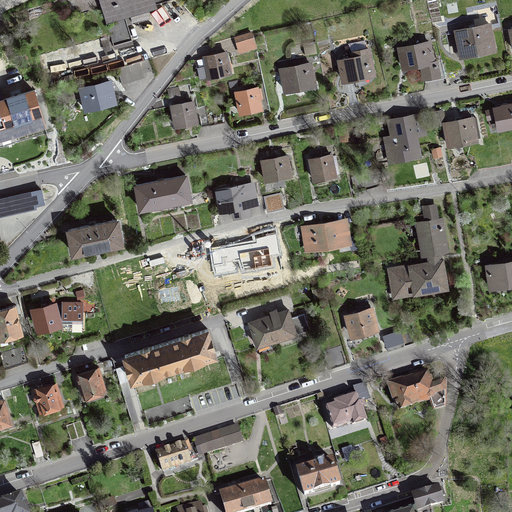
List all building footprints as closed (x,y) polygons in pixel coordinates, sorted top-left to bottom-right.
[(99,0),(105,19),(116,16),(118,23),(107,26),(115,48),(133,43),(124,13),(167,0),(99,0)] [(9,25),(29,19),(27,9),(6,15),(9,25)] [(494,49),(489,24),(456,31),(462,55),(494,49)] [(238,45),(253,40),(250,32),(236,37),(238,45)] [(39,55),(43,69),(111,49),(107,37),(104,39),(103,37),(39,55)] [(313,41),(305,43),(306,49),(308,52),(315,50),(313,41)] [(403,67),(422,64),(424,77),(439,74),(436,60),(433,61),(429,42),(399,48),(403,67)] [(368,49),(352,52),(353,58),(340,60),(343,78),(353,76),(353,78),(373,74),(368,49)] [(204,57),(209,77),(230,72),(226,52),(204,57)] [(143,72),(152,69),(149,59),(117,69),(121,83),(145,76),(143,72)] [(314,84),(310,63),(281,69),(285,90),(314,84)] [(80,88),(85,109),(115,102),(110,81),(80,88)] [(179,94),(178,87),(176,88),(175,85),(169,86),(170,89),(168,89),(170,97),(179,94)] [(257,87),(236,92),(240,112),(261,108),(257,87)] [(0,103),(10,135),(43,124),(33,91),(0,100),(0,103)] [(193,101),(171,105),(176,126),(197,121),(193,101)] [(496,116),(499,129),(511,125),(511,104),(486,110),(487,118),(496,116)] [(221,105),(205,109),(209,123),(225,120),(221,105)] [(201,125),(209,123),(205,109),(198,110),(201,125)] [(445,123),(443,110),(433,112),(435,124),(445,123)] [(476,140),(472,117),(444,123),(449,145),(476,140)] [(385,137),(388,151),(376,153),(378,163),(419,154),(415,134),(424,132),(421,118),(395,123),(397,135),(385,137)] [(353,138),(351,128),(340,131),(341,140),(353,138)] [(440,146),(431,148),(433,156),(442,154),(440,146)] [(511,162),(509,147),(474,153),(477,168),(511,162)] [(10,153),(0,154),(0,172),(14,170),(10,153)] [(331,154),(310,159),(314,179),(335,175),(331,154)] [(291,175),(287,155),(262,160),(266,180),(291,175)] [(350,173),(355,190),(383,182),(378,166),(350,173)] [(190,198),(185,175),(135,185),(140,208),(190,198)] [(251,182),(216,190),(220,211),(259,203),(256,189),(253,189),(251,182)] [(43,198),(41,186),(0,194),(0,212),(36,204),(35,200),(43,198)] [(441,218),(437,219),(435,205),(424,207),(426,221),(422,222),(425,236),(420,237),(423,254),(428,253),(429,262),(390,269),(393,286),(389,287),(391,295),(446,286),(439,251),(446,250),(441,218)] [(117,219),(68,229),(73,252),(122,242),(117,219)] [(320,226),(320,223),(302,226),(303,235),(305,234),(308,248),(317,247),(317,248),(350,242),(347,226),(336,228),(335,223),(320,226)] [(511,261),(487,265),(491,287),(511,283),(511,261)] [(0,305),(13,302),(11,296),(0,299),(0,305)] [(62,304),(55,306),(59,321),(62,320),(62,322),(82,322),(82,303),(62,303),(62,304)] [(59,322),(59,321),(55,306),(54,304),(46,306),(45,304),(41,305),(42,307),(33,309),(38,327),(59,322)] [(0,337),(22,332),(15,305),(0,308),(0,337)] [(346,315),(352,335),(376,328),(370,305),(361,308),(361,311),(346,315)] [(266,339),(267,342),(309,329),(304,313),(291,318),(288,309),(277,312),(276,309),(270,311),(271,314),(250,321),(256,342),(266,339)] [(403,341),(404,345),(414,341),(409,326),(399,329),(400,331),(403,341)] [(207,329),(166,342),(173,366),(215,353),(207,329)] [(383,336),(386,346),(403,341),(400,331),(383,336)] [(173,366),(166,342),(124,355),(132,379),(173,366)] [(345,362),(340,345),(322,351),(328,368),(345,362)] [(0,353),(5,368),(28,360),(23,346),(0,353)] [(123,366),(116,368),(120,382),(127,380),(123,366)] [(97,368),(77,375),(84,397),(93,394),(92,391),(104,388),(99,369),(99,367),(97,368)] [(430,398),(434,409),(445,406),(445,381),(430,385),(426,371),(419,373),(418,370),(408,373),(410,377),(403,380),(403,378),(388,383),(393,399),(397,398),(400,408),(422,401),(427,401),(430,398)] [(40,408),(62,401),(56,382),(43,386),(42,385),(38,386),(38,387),(34,389),(35,392),(33,394),(34,397),(37,398),(40,408)] [(352,424),(366,419),(360,402),(359,402),(356,394),(333,401),(334,404),(326,406),(333,428),(336,427),(336,428),(352,422),(352,424)] [(143,410),(149,427),(194,412),(189,396),(143,410)] [(0,421),(1,424),(7,422),(8,418),(10,417),(4,398),(0,398),(0,421)] [(80,420),(66,425),(71,439),(85,435),(80,420)] [(203,438),(204,443),(207,453),(242,441),(237,425),(202,436),(203,438)] [(204,443),(203,438),(194,440),(199,455),(207,453),(204,443)] [(39,440),(32,443),(36,457),(43,454),(39,440)] [(156,452),(162,470),(198,459),(192,440),(187,441),(156,452)] [(297,469),(304,495),(340,484),(332,459),(324,461),(323,459),(314,461),(315,464),(297,469)] [(220,492),(225,511),(243,511),(271,504),(264,480),(230,490),(220,492)] [(417,507),(417,510),(429,506),(442,502),(441,497),(444,495),(442,487),(428,491),(428,490),(423,491),(423,492),(413,495),(417,507)] [(0,511),(26,511),(21,494),(9,498),(8,495),(3,496),(4,499),(0,500),(0,511)] [(115,505),(113,497),(101,501),(103,509),(115,505)] [(152,511),(151,511),(149,501),(138,504),(140,511),(136,511),(137,511),(136,511),(152,511)] [(178,507),(178,511),(206,511),(205,506),(201,507),(200,502),(178,507)]
